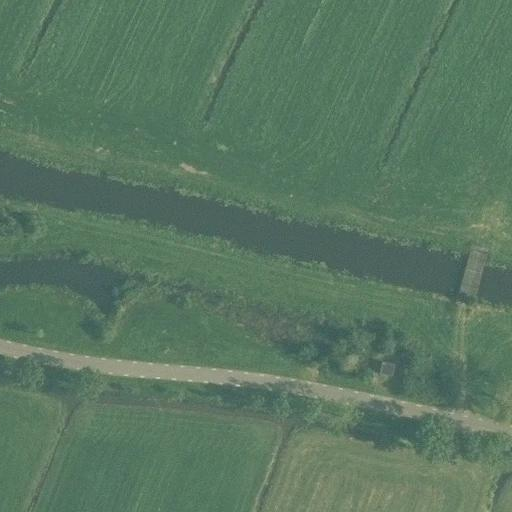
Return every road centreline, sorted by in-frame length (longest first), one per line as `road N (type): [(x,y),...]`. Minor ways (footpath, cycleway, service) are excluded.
road 1 (track): [(511,319),(482,330),(455,363),(444,357),(422,306),(395,291),(0,204)]
road 2 (unclassified): [(511,435),(360,401),(94,369),(0,349)]
road 3 (track): [(446,419),(458,309),(485,228)]
